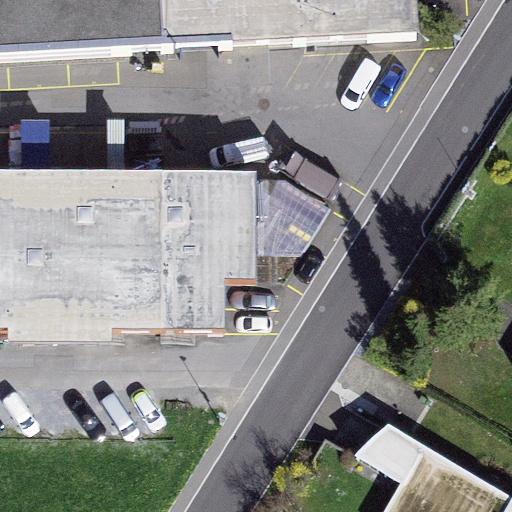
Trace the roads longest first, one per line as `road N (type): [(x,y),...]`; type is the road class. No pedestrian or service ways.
road 1 (residential): [(224,511),(511,47)]
road 2 (unknown): [(0,94),(259,115),(337,134),(426,184)]
road 3 (unknown): [(0,380),(225,386),(288,408)]
